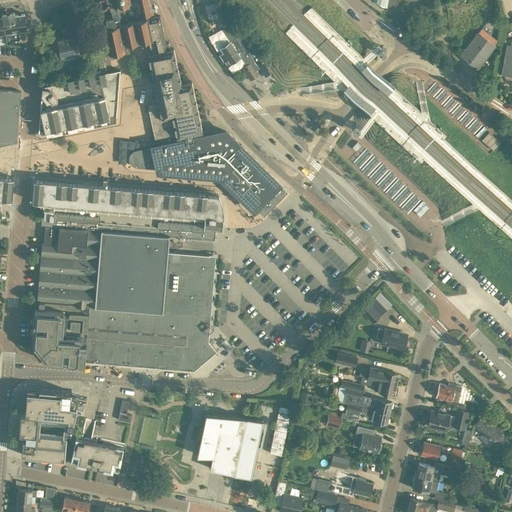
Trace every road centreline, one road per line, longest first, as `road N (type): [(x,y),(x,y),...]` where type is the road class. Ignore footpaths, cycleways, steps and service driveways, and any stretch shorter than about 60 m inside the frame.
road 1 (tertiary): [(6,377),(253,384),(394,251)]
road 2 (residential): [(10,337),(37,0)]
road 3 (tertiary): [(171,0),(209,76),(237,109),(369,223)]
road 4 (tertiary): [(369,223),(218,66),(187,0)]
road 5 (residential): [(386,511),(423,352),(453,313)]
road 6 (residential): [(207,511),(0,468)]
